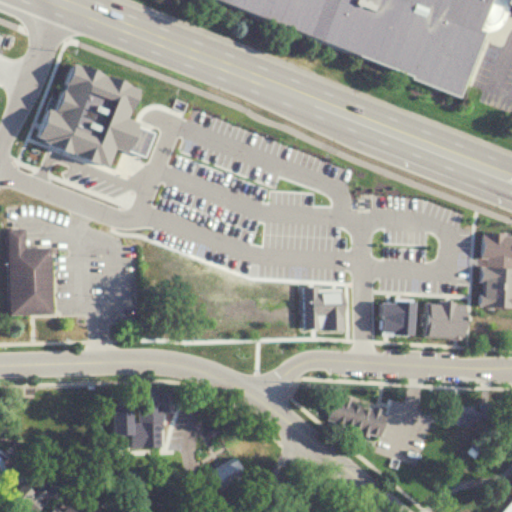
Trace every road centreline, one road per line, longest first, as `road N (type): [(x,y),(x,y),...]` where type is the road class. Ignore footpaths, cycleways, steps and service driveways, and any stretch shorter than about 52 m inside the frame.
road 1 (primary): [(59,0),(511,176)]
road 2 (tertiary): [(263,401),(223,376),(172,363),(0,365)]
road 3 (residential): [(511,366),(303,361),(263,401)]
road 4 (tertiary): [(394,511),(263,401)]
road 5 (residential): [(62,1),(0,154)]
